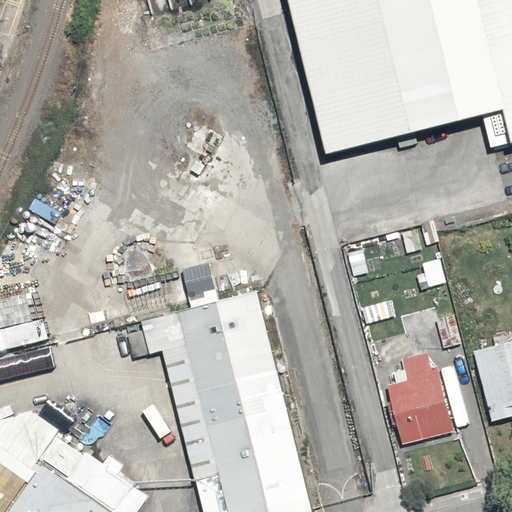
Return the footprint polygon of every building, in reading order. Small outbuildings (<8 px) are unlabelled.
[(214,0),(112,0),(120,31),(216,7),(214,0)] [(506,156),(511,153),(511,0),(273,0),(317,173),(499,128),(506,156)] [(229,132),(201,116),(183,147),(211,163),(229,132)] [(437,217),(420,222),(427,246),(445,241),(437,217)] [(425,251),(420,232),(382,242),(386,260),(425,251)] [(371,273),(367,248),(350,251),(354,276),(371,273)] [(297,511),(246,307),(167,326),(212,511),(297,511)] [(464,343),(457,312),(438,316),(445,347),(464,343)] [(0,351),(53,341),(53,340),(48,317),(0,327),(0,351)] [(146,355),(142,329),(108,334),(114,370),(135,366),(133,358),(146,355)] [(511,341),(478,350),(497,426),(511,422),(511,341)] [(0,380),(59,366),(54,345),(0,358),(0,380)] [(460,432),(444,362),(434,364),(431,350),(405,356),(408,370),(396,373),(398,382),(393,383),(407,444),(460,432)] [(80,511),(25,475),(0,511),(80,511)]
